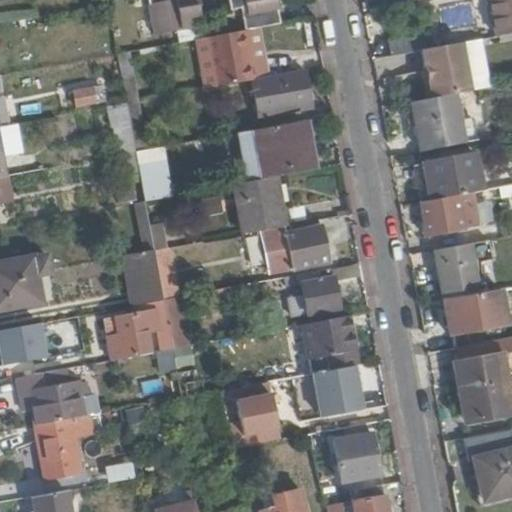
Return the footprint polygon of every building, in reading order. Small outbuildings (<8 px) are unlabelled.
[(145,2),(151,34),(199,24),(194,0),(146,0),(147,2),(145,2)] [(246,30),(253,29),(281,24),(277,0),(225,0),(227,11),(245,7),(246,14),(239,15),(242,31),(246,30)] [(494,21),(497,36),(511,32),(511,0),(489,0),(491,7),(488,11),(489,18),(494,21)] [(250,79),(262,77),(253,29),(246,30),(249,49),(245,50),(250,79)] [(218,86),(250,79),(245,50),(249,49),(246,30),(242,31),(209,37),(218,86)] [(422,50),(434,48),(431,32),(389,40),(392,56),(422,50)] [(208,87),(218,86),(209,37),(199,39),(208,87)] [(428,100),(454,95),(471,92),(463,48),(462,42),(434,48),(422,50),(426,70),(429,82),(425,87),(428,100)] [(126,103),(138,101),(129,52),(117,54),(126,103)] [(258,118),(312,108),(305,72),(252,82),(258,118)] [(76,106),(97,103),(94,88),(74,91),(76,106)] [(422,153),(464,144),(454,95),(428,100),(412,103),(422,153)] [(135,153),(148,151),(138,101),(126,103),(135,153)] [(118,156),(135,153),(126,103),(107,106),(118,156)] [(312,170),(303,121),(254,131),(263,179),(276,177),(312,170)] [(24,153),(18,123),(0,126),(0,133),(4,157),(24,153)] [(173,196),(164,148),(148,151),(135,153),(144,202),(173,196)] [(431,201),(483,191),(476,154),(424,164),(431,201)] [(0,187),(19,184),(18,175),(8,177),(0,178),(0,187)] [(276,177),(263,179),(235,184),(245,235),(260,232),(284,227),(286,227),(276,177)] [(119,202),(134,200),(131,187),(116,190),(119,202)] [(490,225),(484,191),(483,191),(431,201),(421,203),(428,237),(490,225)] [(133,204),(141,247),(166,242),(162,222),(149,225),(145,202),(133,204)] [(285,231),(284,227),(260,232),(269,275),(292,270),(329,261),(320,224),(285,231)] [(259,233),(245,235),(248,252),(262,250),(259,233)] [(478,294),(469,245),(433,252),(443,301),(478,294)] [(174,289),(167,249),(153,252),(163,301),(176,298),(174,289)] [(153,252),(153,250),(121,256),(130,307),(163,301),(153,252)] [(0,262),(0,309),(41,302),(37,276),(51,273),(48,254),(0,262)] [(297,285),(295,276),(283,279),(284,287),(297,285)] [(302,284),(304,295),(292,297),(296,317),(338,309),(332,278),(302,284)] [(178,298),(180,307),(237,296),(235,287),(186,296),(178,298)] [(481,293),(478,294),(443,301),(450,338),(488,330),(481,293)] [(176,298),(163,301),(171,349),(187,346),(180,307),(178,298),(176,298)] [(102,320),(109,360),(150,353),(146,334),(158,332),(154,310),(102,320)] [(327,354),(330,370),(356,365),(361,364),(351,316),(303,325),(309,357),(327,354)] [(40,322),(0,331),(0,355),(3,368),(49,357),(40,322)] [(454,364),(465,422),(511,413),(500,355),(454,364)] [(365,410),(356,365),(330,370),(311,373),(319,419),(365,410)] [(93,414),(102,412),(99,394),(82,396),(80,381),(69,383),(66,368),(16,377),(19,395),(31,393),(33,407),(36,425),(93,414)] [(175,372),(176,384),(185,382),(183,371),(175,372)] [(143,395),(164,391),(161,377),(140,382),(143,395)] [(176,384),(178,398),(201,394),(198,380),(185,382),(176,384)] [(254,384),(233,388),(243,447),(264,443),(254,384)] [(96,435),(93,414),(36,425),(33,425),(42,477),(79,471),(74,438),(96,435)] [(339,482),(380,474),(372,432),(331,440),(339,482)] [(511,449),(474,458),(484,500),(511,493),(511,449)] [(104,466),(106,482),(134,479),(132,463),(104,466)] [(325,505),(326,511),(383,511),(380,486),(348,490),(350,501),(325,505)] [(70,511),(67,489),(32,496),(34,511),(70,511)] [(310,511),(305,489),(273,496),(275,508),(260,511),(259,511),(310,511)] [(196,511),(194,500),(155,510),(155,511),(196,511)]
